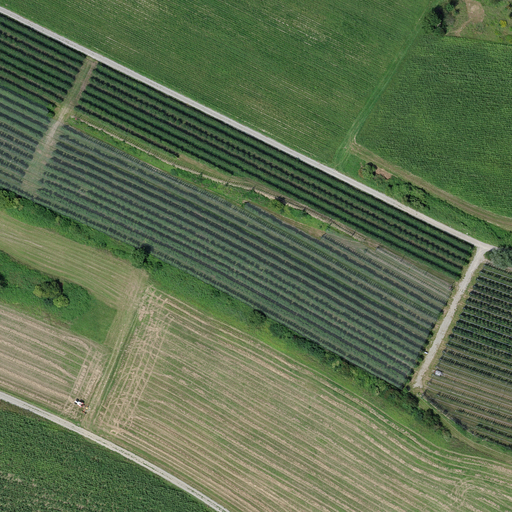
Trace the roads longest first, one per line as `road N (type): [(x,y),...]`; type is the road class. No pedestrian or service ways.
road 1 (track): [(511,254),(474,244),(0,10)]
road 2 (track): [(481,246),(413,398),(467,442),(511,459)]
road 3 (track): [(222,511),(85,433),(0,397)]
